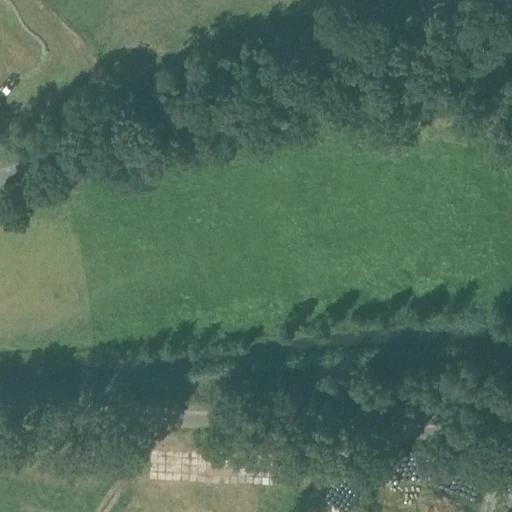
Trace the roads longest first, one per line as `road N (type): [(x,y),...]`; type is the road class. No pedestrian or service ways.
road 1 (unclassified): [(0,415),(511,436)]
road 2 (unclassified): [(0,165),(461,0)]
